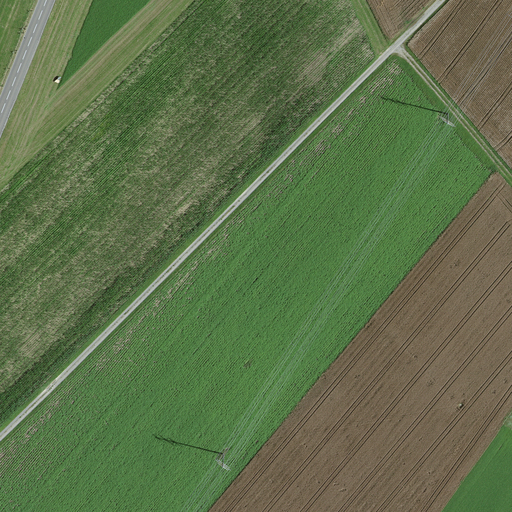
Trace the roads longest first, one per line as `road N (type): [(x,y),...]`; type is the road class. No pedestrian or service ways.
road 1 (track): [(440,0),(0,436)]
road 2 (track): [(511,181),(396,43)]
road 3 (tertiary): [(0,113),(45,0)]
